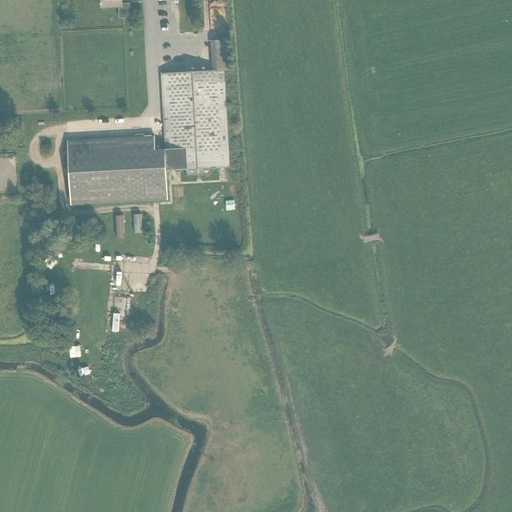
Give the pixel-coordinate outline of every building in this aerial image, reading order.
[(130,18),(129,4),(122,4),(122,0),(100,0),(101,8),(118,7),(119,18),(130,18)] [(229,168),(224,71),(228,70),(226,40),(211,41),(213,71),(161,74),(165,150),(155,150),(154,136),(68,141),(71,205),(168,200),(166,171),(171,171),(229,168)] [(144,233),(144,212),(135,212),(136,233),(144,233)] [(53,268),(59,259),(51,253),(45,262),(53,268)] [(129,321),(130,306),(135,306),(136,300),(131,300),(131,297),(124,297),(122,320),(129,321)] [(76,299),(76,314),(86,314),(86,299),(76,299)] [(52,314),(51,324),(64,325),(65,315),(52,314)]
